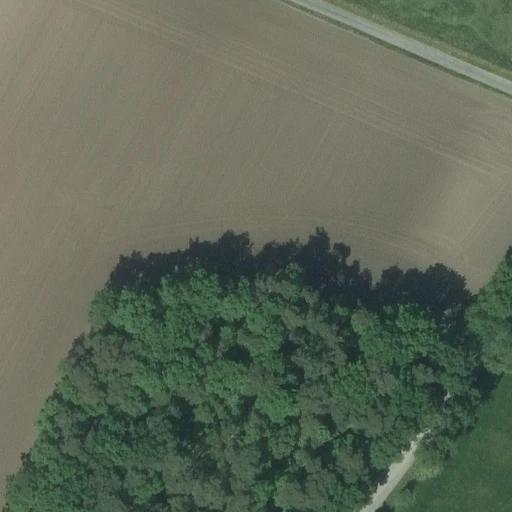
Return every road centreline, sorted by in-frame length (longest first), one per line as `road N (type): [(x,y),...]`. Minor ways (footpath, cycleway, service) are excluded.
road 1 (track): [(364,511),(511,314)]
road 2 (track): [(511,77),(328,0)]
